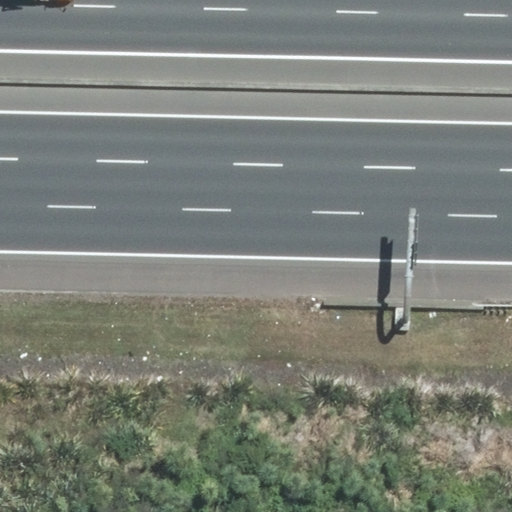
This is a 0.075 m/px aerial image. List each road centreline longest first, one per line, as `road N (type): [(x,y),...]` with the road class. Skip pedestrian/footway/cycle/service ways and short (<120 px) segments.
road 1 (motorway): [(511,175),(0,163)]
road 2 (motorway): [(0,7),(511,16)]
